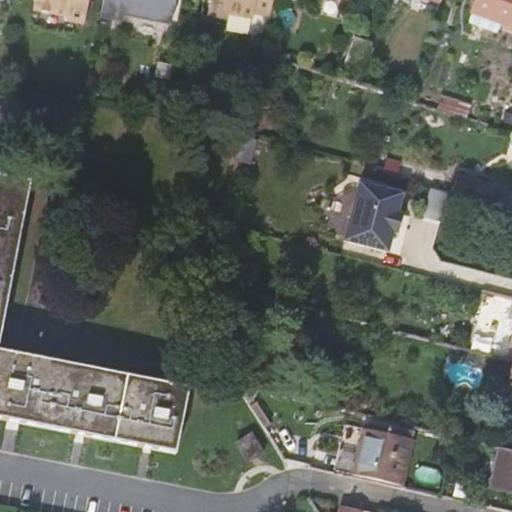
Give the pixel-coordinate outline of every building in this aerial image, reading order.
[(82,25),(85,0),(34,0),(33,10),(63,16),(64,21),(82,25)] [(101,0),(99,16),(116,19),(117,14),(169,24),(174,0),(101,0)] [(208,0),(206,14),(225,18),(226,13),(251,18),(252,13),(268,16),(270,0),(208,0)] [(511,0),(474,0),(471,8),(472,8),(468,19),(495,30),(500,19),(511,23),(511,0)] [(283,49),(275,38),(267,44),(275,55),(283,49)] [(342,66),(359,72),(369,43),(353,38),(342,66)] [(470,104),(444,96),(441,108),(466,116),(470,104)] [(235,110),(218,106),(216,121),(233,125),(235,110)] [(511,114),(506,112),(503,122),(511,124),(511,114)] [(400,163),(386,159),(383,174),(396,178),(400,163)] [(492,187),(453,176),(448,194),(487,205),(492,187)] [(185,387),(0,351),(0,324),(28,183),(0,177),(0,417),(173,451),(185,387)] [(388,213),(393,194),(350,181),(336,239),(376,251),(382,232),(387,234),(392,214),(388,213)] [(238,228),(219,223),(212,250),(232,256),(238,228)] [(225,287),(236,289),(241,265),(231,262),(225,287)] [(350,476),(401,488),(411,440),(360,428),(350,476)] [(251,434),(235,443),(247,463),(263,453),(251,434)] [(511,452),(496,449),(487,490),(511,494),(511,452)]
